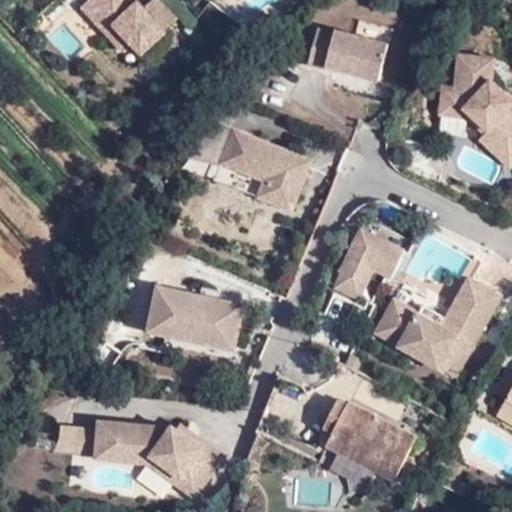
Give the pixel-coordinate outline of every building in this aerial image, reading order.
[(76,0),(74,2),(97,28),(107,20),(89,0),(76,0)] [(157,26),(171,16),(157,0),(142,0),(138,5),(133,0),(89,0),(107,20),(97,28),(113,47),(123,38),(134,50),(159,29),(157,26)] [(272,28),(263,22),(261,20),(250,32),(253,35),(261,41),(272,28)] [(342,28),(324,22),(314,59),(329,63),(331,60),(382,76),(392,39),(343,23),(342,28)] [(511,100),(505,95),(510,90),(495,77),(498,55),(463,51),(459,84),(447,82),(444,108),(480,114),(490,123),(486,127),(503,141),(498,147),(511,157),(511,100)] [(226,155),(269,173),(263,190),(297,202),(315,153),(239,123),(218,115),(195,146),(226,155)] [(371,213),(365,225),(407,246),(412,234),(371,213)] [(407,246),(365,225),(345,266),(346,270),(339,282),(360,294),(375,264),(380,256),(397,265),(407,246)] [(394,272),(397,265),(380,256),(375,264),(394,272)] [(473,271),(465,284),(499,302),(505,289),(473,271)] [(212,332),(237,336),(245,299),(162,282),(153,327),(211,338),(212,332)] [(465,284),(450,311),(445,319),(421,306),(399,294),(379,327),(457,371),(499,302),(465,284)] [(426,298),(421,306),(445,319),(450,311),(426,298)] [(235,343),(237,336),(212,332),(211,338),(235,343)] [(324,427),(333,433),(351,399),(341,393),(324,427)] [(511,393),(502,409),(511,415),(511,393)] [(351,399),(333,433),(329,440),(397,475),(419,432),(352,396),(351,399)] [(150,455),(176,475),(181,468),(153,446),(122,443),(123,417),(102,415),(100,450),(150,455)] [(179,421),(123,417),(122,443),(153,446),(181,468),(176,475),(195,488),(224,451),(198,429),(194,433),(179,421)]
